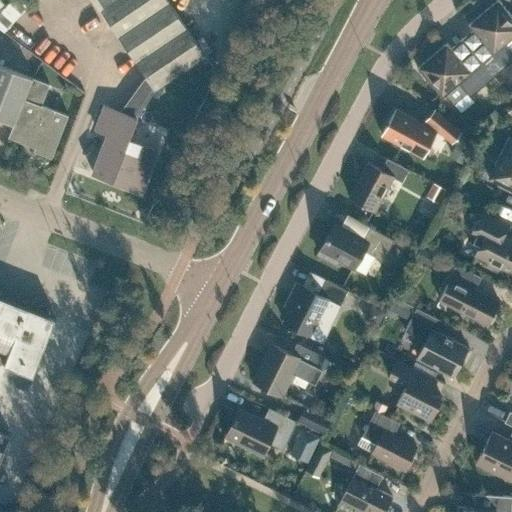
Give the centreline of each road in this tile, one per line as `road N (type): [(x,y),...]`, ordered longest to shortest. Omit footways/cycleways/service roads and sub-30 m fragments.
road 1 (residential): [(201,414),(376,79),(398,45),(446,0)]
road 2 (tertiary): [(218,282),(375,0)]
road 3 (unclassified): [(218,282),(0,198)]
road 4 (tertiary): [(193,331),(127,412),(101,486),(101,511)]
road 5 (tertiary): [(109,511),(190,352),(193,331)]
road 6 (residential): [(416,511),(511,336)]
